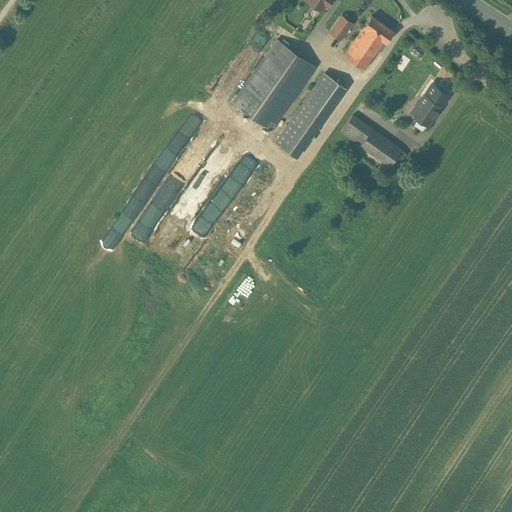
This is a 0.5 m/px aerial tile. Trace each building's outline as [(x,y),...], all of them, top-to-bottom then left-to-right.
[(307,0),(321,9),(325,3),(328,5),(331,0),(307,0)] [(345,54),(365,68),(384,41),(386,42),(393,31),(371,15),(363,26),(364,27),(345,54)] [(343,16),(332,32),(342,39),(354,23),(343,16)] [(276,39),(232,101),(270,128),(314,66),(276,39)] [(276,141),(296,155),(344,86),(324,73),(276,141)] [(430,94),(428,97),(424,94),(420,100),(417,101),(415,104),(415,107),(411,113),(428,125),(441,106),(437,103),(439,100),(443,103),(449,94),(432,83),(427,91),(430,94)] [(405,152),(352,115),(341,131),(360,145),(355,152),(384,173),(389,165),(393,168),(405,152)] [(426,123),(418,118),(413,124),(422,130),(426,123)] [(159,163),(169,168),(191,130),(181,125),(159,163)] [(144,207),(155,181),(144,176),(132,202),(144,207)] [(221,192),(212,206),(218,209),(225,213),(233,199),(221,192)]
